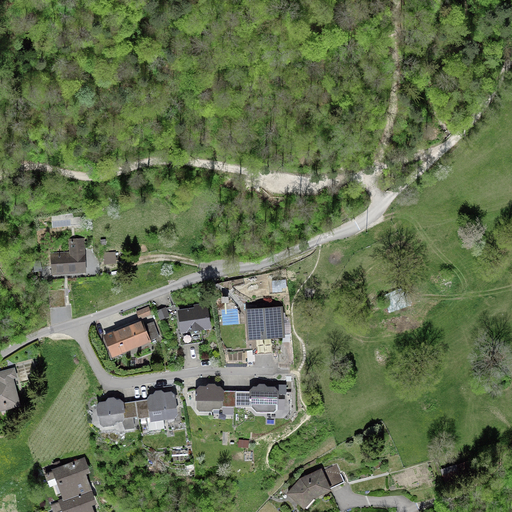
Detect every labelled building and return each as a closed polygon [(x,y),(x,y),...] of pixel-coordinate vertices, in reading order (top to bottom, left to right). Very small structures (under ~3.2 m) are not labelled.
[(51,273),(83,271),(81,241),(69,242),(70,255),(50,256),(51,273)] [(104,264),(114,263),(114,253),(103,254),(104,264)] [(401,290),(385,296),(391,309),(406,303),(401,290)] [(208,327),(205,308),(178,312),(181,331),(177,332),(180,346),(202,342),(200,328),(208,327)] [(145,310),(132,314),(135,321),(147,316),(145,310)] [(248,312),(251,353),(271,351),(270,336),(280,335),(278,310),(248,312)] [(142,327),(140,323),(104,337),(109,350),(119,346),(121,352),(147,341),(156,337),(151,324),(142,327)] [(13,369),(0,372),(0,379),(0,381),(0,402),(2,402),(3,408),(16,404),(9,379),(15,378),(13,369)] [(221,407),(235,407),(235,392),(221,391),(218,388),(215,388),(213,385),(208,385),(205,388),(199,388),(196,391),(195,409),(198,412),(209,412),(212,409),(218,410),(221,407)] [(263,386),(259,386),(256,389),(253,389),(250,392),(235,392),(235,407),(250,407),(255,413),(273,413),(275,410),(276,392),(273,389),(265,389),(263,386)] [(147,400),(134,402),(136,417),(137,419),(150,417),(153,420),(173,417),(175,414),(173,396),(169,393),(163,394),(160,392),(155,393),(153,396),(150,396),(147,400)] [(131,417),(136,417),(134,402),(121,403),(118,401),(115,401),(112,399),(108,400),(105,403),(99,404),(96,407),(99,425),(102,427),(113,426),(115,423),(121,422),(124,429),(133,428),(131,417)] [(59,483),(65,500),(88,492),(83,479),(82,479),(80,475),(87,472),(82,461),(44,475),(48,486),(50,486),(59,483)] [(468,462),(442,470),(446,483),(472,474),(468,462)] [(328,488),(342,481),(343,481),(335,465),(320,472),(320,470),(300,480),(287,493),(302,507),(311,498),(329,490),(328,488)] [(62,508),(63,511),(90,511),(90,509),(88,510),(86,506),(93,503),(88,492),(65,500),(51,505),(53,511),(62,508)]
